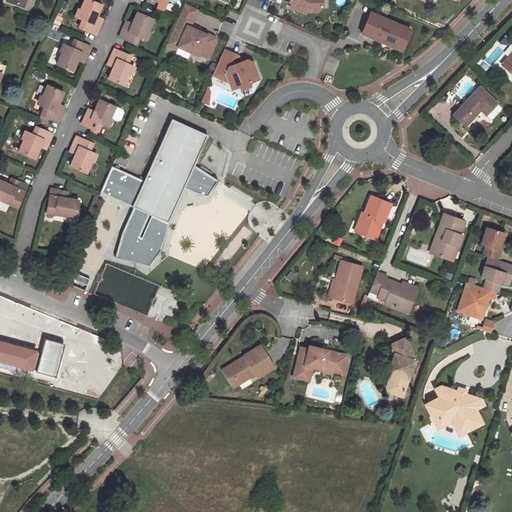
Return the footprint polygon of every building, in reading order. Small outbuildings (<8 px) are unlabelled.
[(94,20),(96,16),(101,5),(89,0),(83,0),(77,17),(82,20),(79,27),(95,35),(97,29),(99,25),(98,22),(94,20)] [(285,0),(291,2),(295,4),(293,8),(304,13),(305,10),(306,11),(315,10),(321,6),(321,0),(285,0)] [(196,8),(183,2),(180,10),(193,16),(196,8)] [(193,16),(180,10),(177,17),(165,44),(174,48),(175,45),(197,54),(198,53),(207,57),(214,39),(213,36),(206,33),(205,34),(188,26),(193,16)] [(401,50),(410,29),(371,11),(361,32),(401,50)] [(137,12),(132,24),(130,28),(127,26),(123,28),(122,31),(119,37),(135,44),(138,36),(144,39),(152,19),(137,12)] [(102,18),(96,16),(94,20),(98,22),(99,25),(102,18)] [(72,71),(76,61),(78,56),(81,58),(85,56),(86,53),(89,46),(73,39),(70,47),(65,45),(56,64),(72,71)] [(237,55),(223,48),(211,74),(217,77),(218,74),(225,72),(228,82),(230,89),(237,86),(238,87),(239,89),(249,86),(249,83),(249,82),(258,78),(252,61),(246,58),(240,61),(234,63),(234,62),(237,55)] [(111,55),(110,58),(111,63),(114,64),(112,67),(108,78),(124,85),(132,66),(126,64),(130,56),(114,49),(111,55)] [(511,51),(501,64),(511,73),(511,51)] [(218,74),(217,77),(228,82),(225,72),(218,74)] [(44,107),(41,115),(48,118),(57,122),(59,117),(61,112),(59,108),(56,107),(58,103),(62,92),(47,85),(38,104),(44,107)] [(454,115),(465,126),(480,109),(490,118),(492,118),(500,110),(500,108),(497,104),(497,103),(481,87),(454,115)] [(98,100),(93,111),(92,115),(88,113),(85,115),(83,119),(81,124),(97,131),(100,124),(106,126),(109,119),(114,107),(98,100)] [(114,107),(109,119),(116,122),(119,120),(122,113),(121,109),(114,107)] [(41,115),(38,121),(45,124),(48,118),(41,115)] [(143,181),(110,166),(99,193),(132,208),(121,234),(114,258),(149,268),(154,261),(161,251),(139,237),(148,215),(150,216),(168,224),(184,188),(196,193),(196,194),(207,197),(211,192),(210,191),(214,185),(217,181),(193,165),(207,135),(170,119),(143,181)] [(34,158),(39,147),(40,143),(44,145),(47,143),(48,140),(51,134),(35,127),(32,134),(27,132),(18,151),(34,158)] [(73,141),(71,146),(73,149),(76,151),(75,154),(70,166),(86,173),(94,153),(89,151),(92,143),(75,136),(73,141)] [(14,182),(16,181),(10,179),(8,185),(12,187),(14,182)] [(26,186),(16,181),(14,182),(12,187),(8,185),(0,181),(0,199),(17,207),(26,186)] [(77,201),(65,199),(61,198),(62,194),(61,191),(50,189),(49,194),(46,212),(74,217),(77,201)] [(366,234),(376,237),(379,227),(377,227),(380,220),(383,221),(390,204),(370,196),(363,213),(361,213),(357,223),(359,223),(355,232),(365,236),(366,234)] [(440,240),(435,254),(453,260),(461,236),(459,235),(464,221),(443,214),(437,232),(443,234),(441,240),(440,240)] [(161,251),(168,224),(150,216),(148,215),(139,237),(161,251)] [(486,245),(482,255),(488,257),(497,260),(501,249),(499,248),(503,233),(486,228),(481,244),(486,245)] [(430,252),(435,254),(440,240),(435,238),(430,252)] [(486,279),(483,288),(495,292),(497,292),(500,281),(502,282),(502,280),(504,274),(511,276),(511,271),(511,264),(497,260),(488,257),(481,277),(486,279)] [(337,281),(333,299),(351,304),(361,267),(340,260),(335,280),(337,281)] [(89,280),(65,270),(60,282),(85,291),(89,280)] [(386,276),(377,272),(369,291),(379,295),(377,297),(386,301),(385,304),(404,312),(408,301),(412,302),(416,291),(402,285),(385,279),(386,276)] [(509,282),(511,276),(504,274),(502,280),(509,282)] [(328,297),(333,299),(337,281),(335,280),(332,280),(328,297)] [(403,282),(402,285),(416,291),(417,288),(403,282)] [(483,288),(467,283),(458,311),(481,319),(487,298),(492,300),(495,292),(483,288)] [(379,295),(369,291),(367,297),(376,301),(377,297),(379,295)] [(481,330),(490,333),(494,323),(484,320),(481,330)] [(0,366),(59,382),(69,340),(42,332),(37,351),(0,341),(0,366)] [(388,383),(394,393),(402,396),(415,359),(411,357),(413,352),(405,336),(390,344),(394,353),(391,361),(394,367),(392,373),(388,383)] [(244,373),(247,378),(255,374),(257,377),(273,367),(259,344),(243,355),(244,356),(221,370),(233,388),(241,383),(237,378),(244,373)] [(310,346),(309,350),(307,358),(298,356),(293,378),(309,382),(312,367),(323,370),(324,365),(334,367),(333,371),(343,373),(348,355),(310,346)] [(307,358),(309,350),(300,348),(298,356),(307,358)] [(332,375),(333,371),(334,367),(324,365),(323,370),(322,372),(332,375)] [(241,383),(247,378),(244,373),(237,378),(241,383)] [(457,393),(440,388),(435,391),(439,400),(430,405),(440,424),(450,419),(452,423),(456,421),(462,430),(481,420),(476,410),(484,406),(481,400),(464,395),(457,393)] [(440,424),(430,405),(425,407),(439,431),(452,423),(450,419),(440,424)] [(483,424),(481,420),(462,430),(456,421),(452,423),(460,437),(483,424)]
